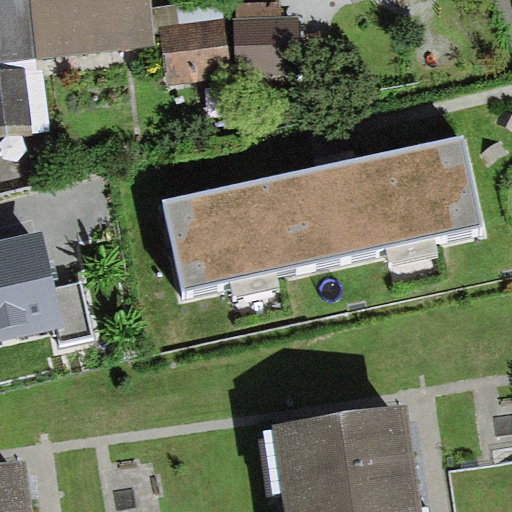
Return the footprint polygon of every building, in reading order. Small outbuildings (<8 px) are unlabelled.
[(0,0),(0,56),(157,44),(154,6),(153,0),(0,0)] [(307,67),(309,14),(242,11),(240,65),(307,67)] [(162,16),(165,84),(236,80),(232,13),(162,16)] [(479,237),(459,144),(162,209),(182,301),(479,237)] [(37,246),(0,253),(0,357),(57,346),(37,246)] [(420,415),(265,435),(273,511),(432,511),(431,498),(420,415)] [(31,511),(23,460),(0,462),(0,511),(31,511)]
